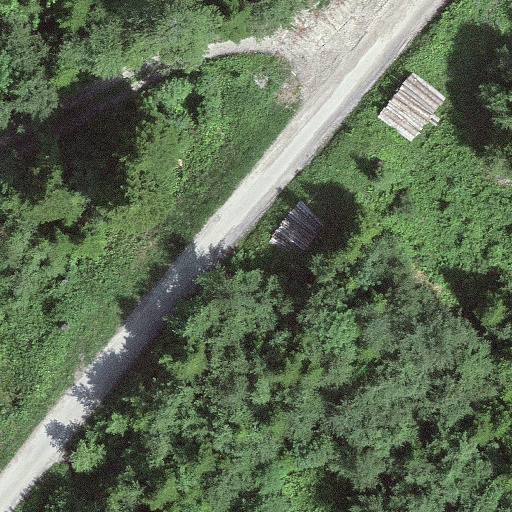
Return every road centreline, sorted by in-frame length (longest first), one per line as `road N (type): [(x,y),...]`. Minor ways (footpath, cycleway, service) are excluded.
road 1 (unclassified): [(0,505),(424,0)]
road 2 (track): [(0,142),(140,72),(212,48),(299,43),(375,57)]
